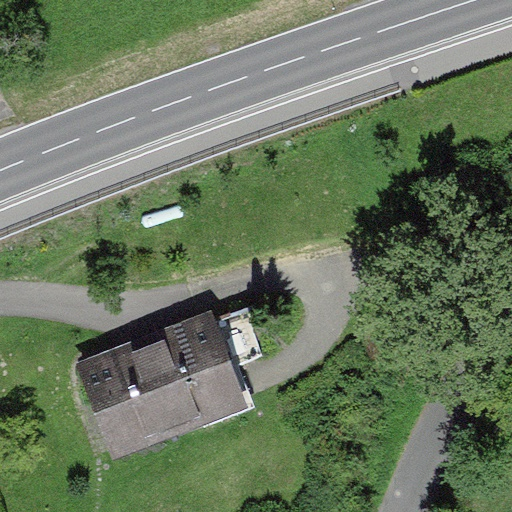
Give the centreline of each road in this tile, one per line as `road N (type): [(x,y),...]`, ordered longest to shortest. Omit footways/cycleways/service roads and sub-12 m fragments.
road 1 (secondary): [(485,0),(189,98),(0,175)]
road 2 (residential): [(410,511),(462,408),(511,349)]
